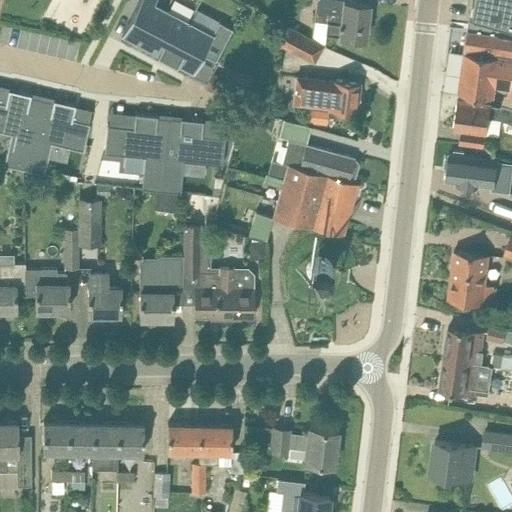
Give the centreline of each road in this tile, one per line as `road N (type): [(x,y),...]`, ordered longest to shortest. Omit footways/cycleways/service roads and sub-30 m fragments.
road 1 (residential): [(0,367),(385,362)]
road 2 (tertiary): [(385,362),(433,0)]
road 3 (tertiary): [(368,511),(385,362)]
